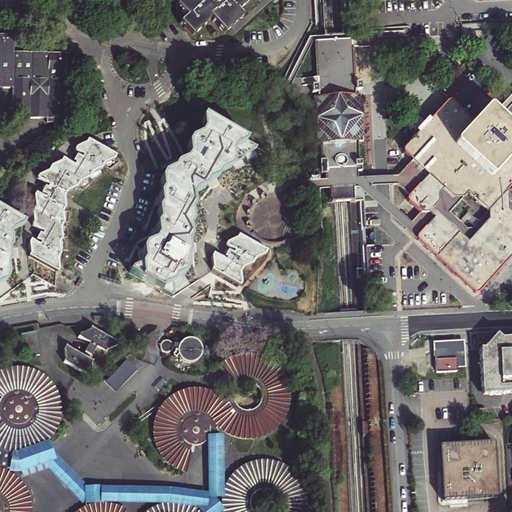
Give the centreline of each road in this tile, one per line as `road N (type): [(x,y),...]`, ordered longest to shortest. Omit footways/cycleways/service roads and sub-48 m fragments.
road 1 (residential): [(84,306),(268,328),(393,324)]
road 2 (residential): [(84,306),(131,189),(131,97)]
road 3 (unclassified): [(393,324),(404,511)]
road 4 (residential): [(181,50),(278,46),(301,21),(303,0)]
road 5 (residential): [(181,50),(130,42),(108,48),(109,85),(131,97)]
